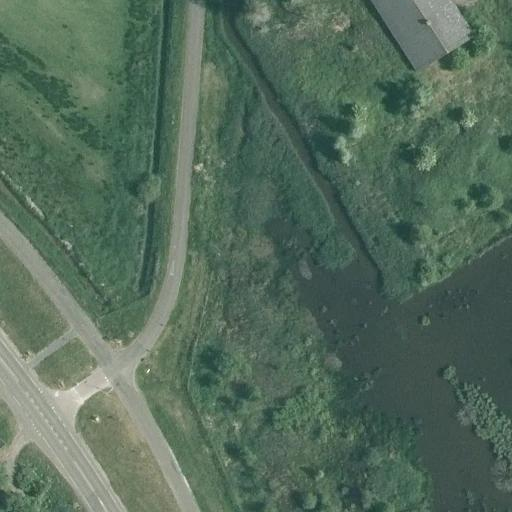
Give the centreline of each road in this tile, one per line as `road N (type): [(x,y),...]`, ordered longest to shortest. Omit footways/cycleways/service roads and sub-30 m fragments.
road 1 (unclassified): [(112,372),(148,336),(173,278),(196,0)]
road 2 (unclassified): [(190,511),(112,372)]
road 3 (unclassified): [(82,328),(0,224)]
